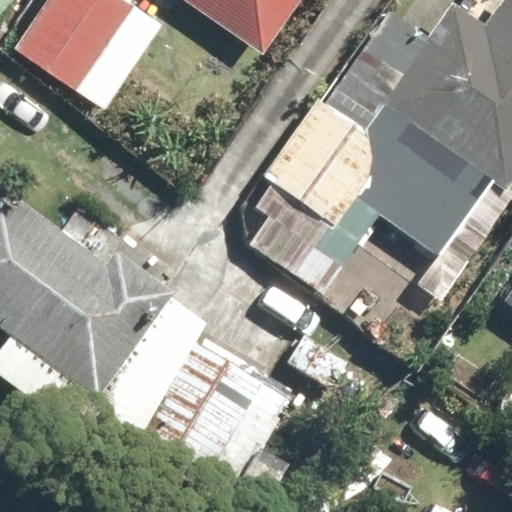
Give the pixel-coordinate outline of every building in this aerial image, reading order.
[(119,3),(113,0),(51,0),(17,53),(65,85),(119,3)] [(286,0),(195,0),(256,43),(286,0)] [(412,270),(480,174),(497,186),(511,164),(511,19),(508,17),(482,54),(404,0),(401,0),(340,87),(341,87),(278,176),(412,270)] [(0,196),(0,331),(87,398),(153,313),(0,196)] [(349,364),(293,334),(277,365),(334,394),(349,364)] [(255,399),(191,356),(131,446),(195,489),(255,399)]
